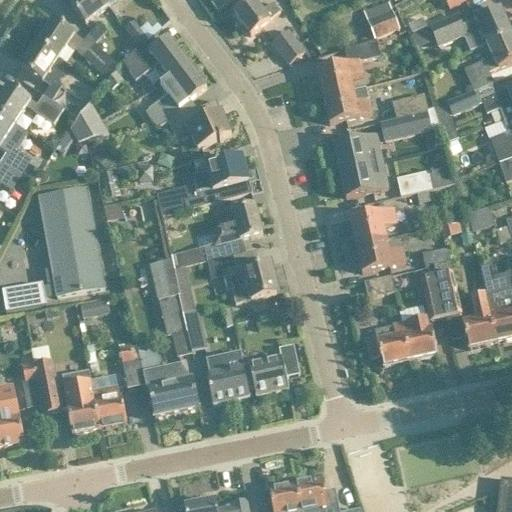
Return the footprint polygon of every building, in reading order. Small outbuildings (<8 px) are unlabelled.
[(109,9),(101,0),(77,0),(70,6),(86,27),(109,9)] [(101,0),(109,9),(121,0),(101,0)] [(206,0),(218,15),(234,3),(237,0),(206,0)] [(464,2),(467,0),(448,0),(444,2),(450,13),(466,5),(464,2)] [(254,3),(250,5),(234,17),(251,39),(267,27),(280,16),(273,6),(262,14),(254,3)] [(376,43),(377,43),(400,33),(388,4),(363,14),(376,43)] [(457,17),(434,28),(429,30),(438,51),(462,40),(463,41),(466,42),(471,54),(486,47),(511,36),(500,11),(462,28),(457,17)] [(59,61),(75,37),(54,22),(37,46),(59,61)] [(408,28),(412,37),(426,30),(422,22),(408,28)] [(135,24),(126,31),(141,51),(146,46),(162,32),(157,27),(152,32),(148,26),(141,32),(135,24)] [(100,27),(76,52),(109,84),(120,69),(96,45),(107,33),(100,27)] [(288,33),(273,46),(290,68),(306,56),(288,33)] [(511,37),(511,36),(486,47),(492,59),(482,63),(483,64),(464,72),(474,94),(494,86),(489,76),(511,65),(511,37)] [(169,81),(188,66),(169,41),(152,54),(146,46),(141,51),(123,66),(136,82),(158,65),(163,71),(160,73),(167,82),(169,81)] [(361,64),(381,60),(377,43),(376,43),(345,53),(348,66),(318,73),(324,100),(354,94),(351,81),(364,79),(361,64)] [(43,85),(59,61),(37,46),(21,70),(43,85)] [(124,52),(114,60),(120,67),(130,58),(124,52)] [(207,91),(188,66),(169,81),(167,82),(160,87),(169,98),(145,115),(157,131),(167,126),(198,112),(191,104),(207,91)] [(50,89),(44,98),(53,105),(63,90),(54,84),(50,89)] [(44,98),(38,107),(9,88),(0,102),(0,117),(15,127),(27,109),(41,119),(54,127),(64,112),(53,105),(44,98)] [(511,120),(511,90),(481,103),(487,117),(499,112),(504,124),(511,120)] [(354,94),(324,100),(330,128),(350,123),(373,118),(369,103),(366,91),(354,94)] [(473,95),(447,106),(452,119),(478,108),(473,95)] [(396,123),(429,115),(425,98),(392,106),(396,123)] [(199,111),(198,112),(167,126),(177,146),(191,140),(197,153),(219,143),(220,145),(224,143),(223,141),(232,137),(221,113),(213,116),(209,107),(199,111)] [(88,108),(71,132),(75,140),(76,141),(87,134),(87,133),(99,126),(89,109),(88,108)] [(9,169),(20,176),(24,178),(32,163),(4,145),(15,127),(0,117),(0,151),(6,156),(1,164),(9,169)] [(412,120),(381,127),(385,144),(416,137),(432,134),(428,117),(412,120)] [(511,120),(504,124),(509,136),(491,143),(500,166),(511,161),(511,120)] [(87,134),(76,141),(79,146),(92,142),(87,134)] [(55,152),(61,143),(51,136),(44,145),(55,152)] [(354,143),(334,147),(340,175),(382,165),(380,153),(377,138),(354,143)] [(456,145),(447,149),(451,159),(460,155),(456,145)] [(105,153),(96,163),(108,173),(116,164),(105,153)] [(161,157),(157,166),(170,171),(174,162),(161,157)] [(177,192),(157,197),(158,199),(162,219),(201,209),(239,199),(243,198),(240,187),(249,184),(243,161),(220,167),(219,165),(216,166),(216,167),(206,170),(207,174),(193,178),(197,194),(189,197),(187,190),(177,192)] [(511,161),(500,166),(506,186),(511,183),(511,161)] [(1,164),(0,166),(0,184),(11,191),(20,176),(9,169),(1,164)] [(382,165),(340,175),(346,202),(366,198),(388,193),(385,178),(382,165)] [(115,172),(99,176),(102,189),(106,189),(119,185),(115,172)] [(434,186),(431,175),(397,182),(401,200),(417,197),(429,194),(435,193),(434,186)] [(88,193),(60,199),(40,202),(52,272),(45,273),(46,280),(48,288),(55,287),(58,301),(77,297),(106,292),(88,193)] [(429,194),(417,197),(419,206),(431,204),(429,194)] [(208,265),(218,263),(244,256),(240,244),(263,238),(255,207),(248,209),(242,211),(232,214),(236,228),(211,235),(199,238),(202,251),(204,250),(208,265)] [(350,221),(356,249),(386,243),(383,231),(396,228),(392,212),(370,217),(350,221)] [(487,212),(468,218),(472,236),(493,230),(487,212)] [(467,229),(448,233),(451,245),(469,241),(467,229)] [(386,243),(356,249),(362,276),(382,272),(404,267),(400,251),(388,254),(386,243)] [(426,271),(434,269),(449,266),(446,251),(422,257),(426,271)] [(227,293),(231,292),(235,308),(278,297),(271,267),(260,270),(255,253),(244,257),(244,256),(218,263),(223,280),(224,280),(227,293)] [(184,255),(171,259),(172,263),(174,274),(188,270),(184,255)] [(172,263),(150,268),(167,340),(187,335),(183,319),(179,299),(174,274),(172,263)] [(449,266),(434,269),(436,279),(435,279),(445,319),(461,316),(451,275),(449,266)] [(392,279),(384,281),(364,285),(368,302),(388,298),(396,296),(392,279)] [(424,300),(430,323),(445,319),(435,279),(420,283),(424,300)] [(44,287),(3,294),(7,315),(47,308),(44,287)] [(511,290),(486,297),(497,346),(511,342),(511,290)] [(193,296),(179,299),(183,319),(197,315),(193,296)] [(463,325),(465,332),(469,352),(497,346),(486,297),(471,301),(476,322),(463,325)] [(93,306),(80,308),(82,320),(95,318),(93,306)] [(432,329),(429,330),(427,320),(402,326),(411,365),(438,359),(432,329)] [(377,342),(367,344),(372,362),(381,360),(384,371),(411,365),(402,326),(401,326),(393,328),(393,329),(395,338),(377,342)] [(202,332),(187,336),(192,355),(207,352),(202,332)] [(142,371),(143,371),(140,359),(139,359),(137,347),(119,351),(128,392),(146,388),(146,391),(148,391),(144,375),(143,375),(142,371)] [(94,348),(87,349),(88,357),(95,355),(94,348)] [(244,369),(249,387),(253,385),(256,400),(290,393),(287,380),(300,377),(294,348),(279,351),(281,361),(244,369)] [(88,357),(86,357),(88,366),(90,366),(96,365),(95,355),(88,357)] [(207,379),(209,389),(214,409),(250,401),(247,387),(249,387),(244,369),(241,356),(207,364),(210,378),(207,379)] [(52,364),(34,367),(42,409),(44,418),(62,414),(52,364)] [(96,365),(90,366),(91,373),(99,372),(97,365),(96,365)] [(42,409),(34,367),(23,370),(26,385),(22,385),(28,411),(42,409)] [(192,381),(190,381),(180,367),(144,375),(148,391),(149,391),(156,422),(199,413),(192,381)] [(89,374),(62,379),(65,391),(68,410),(67,410),(72,438),(100,432),(93,395),(89,374)] [(14,389),(0,391),(0,451),(25,447),(14,389)] [(95,395),(93,395),(100,432),(128,427),(124,407),(122,400),(120,400),(119,390),(95,395)] [(453,437),(454,448),(445,450),(447,464),(477,460),(474,434),(453,437)] [(441,454),(433,455),(431,443),(419,445),(424,477),(445,474),(441,454)] [(413,451),(400,452),(401,483),(414,482),(413,451)] [(511,511),(511,483),(501,482),(497,511),(511,511)] [(324,483),(297,488),(301,511),(339,511),(336,492),(327,494),(324,483)] [(301,511),(297,488),(269,493),(273,511),(301,511)] [(248,511),(247,503),(232,506),(233,510),(220,511),(217,511),(216,503),(185,509),(185,511),(248,511)]
